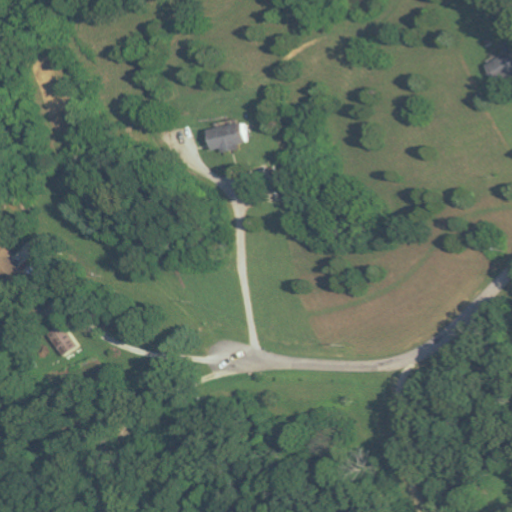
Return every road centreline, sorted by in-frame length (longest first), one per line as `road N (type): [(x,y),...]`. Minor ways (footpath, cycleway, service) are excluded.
road 1 (residential): [(511,274),(454,332),(418,355),(358,368),(275,359)]
road 2 (residential): [(257,365),(275,359),(244,347),(223,353),(230,366),(257,365)]
